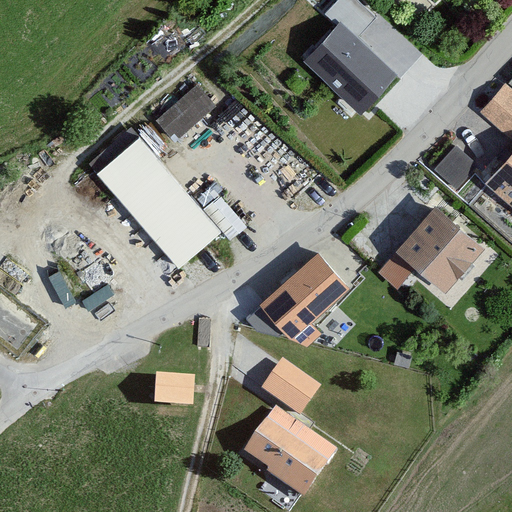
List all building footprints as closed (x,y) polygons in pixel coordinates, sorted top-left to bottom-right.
[(330,0),(320,12),(328,19),(349,37),(366,17),(346,0),(330,0)] [(349,37),(328,19),(292,59),(355,115),(391,74),(349,37)] [(173,132),(216,100),(199,78),(157,111),(173,132)] [(511,130),(511,93),(499,82),(475,109),(506,137),(511,130)] [(134,131),(90,168),(175,266),(218,229),(134,131)] [(511,142),(482,177),(511,202),(511,142)] [(479,166),(454,144),(431,169),(455,191),(479,166)] [(430,201),(389,247),(439,291),(479,245),(430,201)] [(313,241),(248,300),(280,335),(303,342),(320,327),(310,317),(350,281),(313,241)] [(388,254),(374,270),(392,285),(405,270),(388,254)] [(442,288),(454,299),(468,284),(455,273),(442,288)] [(322,390),(282,362),(261,391),(301,419),(322,390)] [(189,376),(152,373),(149,403),(187,406),(189,376)] [(335,448),(272,404),(237,453),(300,497),(335,448)]
